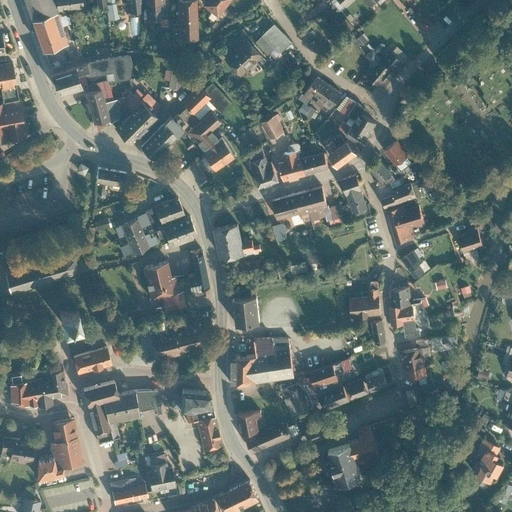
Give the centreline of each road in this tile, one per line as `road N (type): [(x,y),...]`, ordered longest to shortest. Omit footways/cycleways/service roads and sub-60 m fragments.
road 1 (residential): [(356,163),(389,241),(385,310),(401,395)]
road 2 (secondary): [(127,158),(81,138),(60,114),(14,0)]
road 3 (residential): [(221,382),(109,370),(75,379),(79,405)]
road 4 (secondary): [(221,382),(220,292),(202,214)]
road 5 (residential): [(202,214),(356,163)]
road 6 (residential): [(269,0),(317,64),(384,107)]
road 7 (residential): [(252,467),(212,492),(107,511)]
road 8 (residential): [(384,107),(484,0)]
